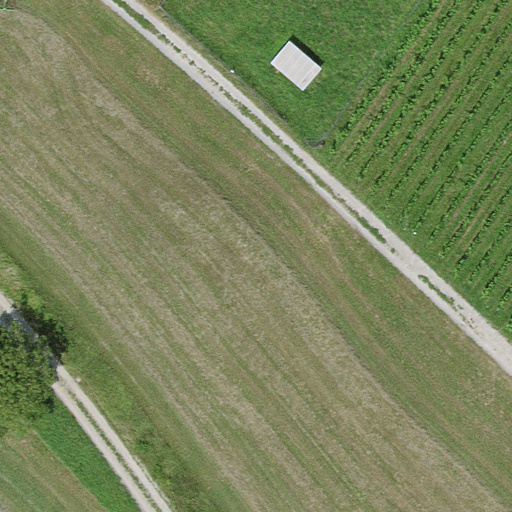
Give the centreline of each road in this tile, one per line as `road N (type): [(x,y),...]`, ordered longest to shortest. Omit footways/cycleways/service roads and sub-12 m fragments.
road 1 (track): [(511,364),(120,0)]
road 2 (track): [(164,511),(122,451),(0,313)]
